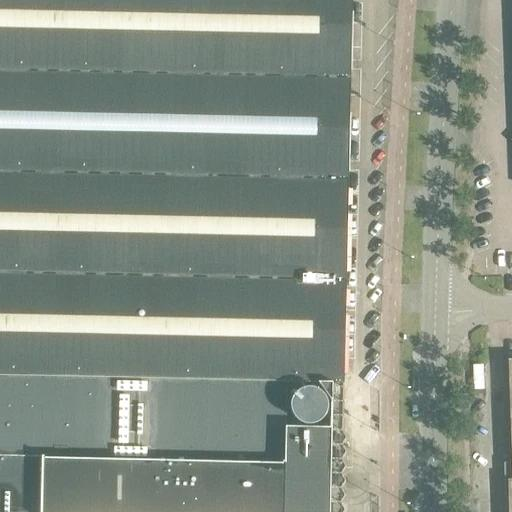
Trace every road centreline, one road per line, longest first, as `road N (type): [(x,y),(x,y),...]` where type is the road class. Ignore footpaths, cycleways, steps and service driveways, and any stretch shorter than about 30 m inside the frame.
road 1 (unclassified): [(435,311),(452,0)]
road 2 (unclassified): [(433,511),(435,311)]
